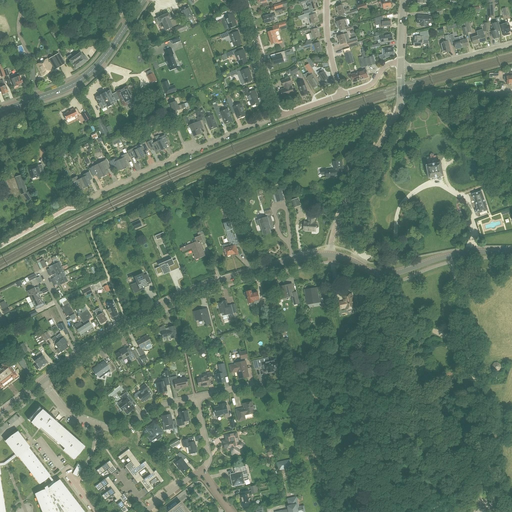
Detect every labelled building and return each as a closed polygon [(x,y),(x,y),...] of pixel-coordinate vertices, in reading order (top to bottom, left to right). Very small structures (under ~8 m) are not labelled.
[(311,3),(307,4),(309,10),(308,10),(309,13),(310,13),(313,12),(313,9),(319,7),(316,0),(312,0),(310,1),(311,3)] [(390,0),(385,0),(382,0),(379,1),(379,4),(380,4),(381,8),(383,8),(383,9),(388,9),(387,7),(391,7),(390,0)] [(339,15),(342,14),(343,17),(356,13),(355,10),(350,11),(349,8),(344,9),(343,5),(337,7),(338,11),(337,12),(337,13),(338,14),(338,15),(339,15)] [(188,6),(180,10),(184,20),(193,16),(188,6)] [(215,18),(211,20),(212,22),(216,20),(216,21),(224,17),(229,29),(237,25),(233,17),(234,17),(233,13),(228,15),(226,12),(215,17),(215,18)] [(158,18),(155,19),(157,24),(159,23),(160,27),(163,26),(165,30),(172,27),(170,21),(173,19),(173,17),(171,18),(168,13),(158,18)] [(309,13),(298,16),(299,19),(301,20),(304,19),(304,18),(306,18),(308,19),(310,25),(319,22),(316,14),(311,16),(310,13),(309,13)] [(275,14),(264,17),(265,23),(273,21),(273,20),(274,20),(274,17),(276,17),(275,14)] [(417,15),(417,23),(421,23),(421,26),(428,27),(429,23),(434,22),(432,16),(417,15)] [(381,16),(378,17),(374,18),(375,25),(379,25),(379,27),(383,27),(391,26),(390,20),(383,21),(382,16),(381,16)] [(339,30),(349,27),(349,26),(347,20),(347,19),(337,22),(338,27),(337,28),(338,29),(339,30)] [(492,31),(491,32),(493,39),(500,37),(498,31),(500,31),(498,22),(492,24),(493,27),(491,27),(492,31)] [(187,28),(185,24),(174,29),(176,33),(187,28)] [(268,32),(269,38),(276,36),(275,32),(279,30),(278,28),(273,29),(274,31),(268,32)] [(312,33),(309,34),(310,39),(320,37),(317,28),(316,29),(313,30),(311,30),(311,31),(312,33)] [(229,35),(233,33),(232,30),(220,35),(221,39),(229,36),(229,35)] [(420,32),(420,36),(415,36),(415,40),(414,40),(414,46),(422,46),(422,40),(428,40),(428,36),(429,37),(429,30),(426,30),(426,31),(420,32)] [(483,30),(476,31),(477,33),(478,36),(477,36),(479,43),(486,41),(484,34),(483,31),(483,30)] [(233,33),(229,35),(234,47),(242,43),(239,35),(238,31),(233,33)] [(347,33),(338,36),(341,44),(346,42),(347,42),(348,45),(349,45),(358,42),(357,38),(356,38),(350,40),(347,33)] [(380,36),(382,43),(393,40),(392,34),(380,36)] [(453,46),(455,46),(456,49),(462,47),(460,41),(459,37),(454,38),(453,34),(449,35),(453,46)] [(445,36),(446,42),(441,43),(442,49),(443,53),(450,51),(448,43),(451,42),(448,35),(445,36)] [(276,36),(269,38),(271,44),(277,42),(278,44),(282,43),(281,40),(278,41),(276,36)] [(467,39),(460,41),(462,47),(468,46),(467,39)] [(296,48),(297,51),(312,46),(311,42),(305,44),(302,45),(302,46),(296,48)] [(322,51),(319,43),(313,45),(316,53),(322,51)] [(164,51),(166,57),(165,58),(170,70),(177,68),(172,55),(173,54),(171,48),(164,51)] [(385,53),(379,55),(381,60),(386,58),(386,57),(394,56),(393,48),(385,48),(385,53)] [(234,53),(235,53),(238,52),(237,49),(225,54),(227,57),(234,54),(234,53)] [(238,52),(235,53),(240,65),(248,62),(245,54),(244,50),(238,52)] [(279,56),(272,58),(274,65),(284,62),(283,59),(286,58),(284,51),(278,53),(279,56)] [(359,60),(361,67),(369,66),(366,57),(365,51),(363,52),(363,55),(362,55),(363,59),(359,60)] [(70,54),(66,57),(69,60),(75,69),(88,60),(85,56),(84,56),(81,52),(75,56),(74,55),(72,57),(70,54)] [(348,65),(354,63),(351,52),(345,53),(348,65)] [(58,53),(54,56),(60,67),(65,64),(58,53)] [(374,55),(366,57),(369,66),(369,65),(369,66),(375,64),(374,60),(375,60),(374,55)] [(54,56),(48,59),(54,70),(55,70),(59,67),(60,67),(54,56)] [(307,59),(312,68),(315,66),(309,58),(307,59)] [(47,59),(36,65),(42,76),(53,70),(47,59)] [(290,69),(293,75),(299,71),(296,66),(290,69)] [(250,74),(251,74),(248,68),(240,72),(245,83),(252,80),(250,74)] [(358,72),(361,80),(368,78),(366,70),(358,72)] [(318,75),(323,82),(328,79),(324,71),(318,75)] [(507,76),(503,77),(504,80),(507,80),(507,84),(511,84),(511,71),(509,71),(509,76),(507,76)] [(13,78),(11,79),(14,87),(18,86),(18,85),(23,83),(21,78),(20,76),(22,75),(21,72),(14,75),(14,73),(11,74),(13,78)] [(350,73),(348,74),(349,78),(352,77),(354,83),(361,80),(358,72),(351,75),(350,73)] [(147,76),(150,82),(156,80),(152,73),(147,76)] [(312,74),(306,78),(313,88),(319,85),(312,74)] [(280,90),(283,98),(294,94),(291,86),(290,87),(290,85),(292,84),(290,78),(281,81),(284,89),(280,90)] [(172,92),(170,86),(168,81),(162,83),(166,94),(172,92)] [(304,81),(297,83),(302,96),(303,97),(306,96),(306,95),(308,94),(304,81)] [(116,93),(114,94),(117,100),(119,99),(123,106),(134,101),(127,86),(116,92),(116,93)] [(246,94),(247,95),(252,106),(260,103),(256,94),(257,94),(255,90),(250,92),(246,94)] [(117,100),(114,94),(112,95),(110,91),(105,93),(102,91),(100,92),(100,95),(100,96),(95,98),(98,102),(97,102),(99,105),(101,110),(106,107),(106,108),(116,103),(115,101),(117,100)] [(176,102),(170,104),(172,112),(173,111),(174,114),(177,113),(177,110),(182,108),(182,109),(185,107),(185,106),(187,106),(186,103),(181,105),(177,106),(176,102)] [(234,106),(233,107),(238,119),(246,116),(241,104),(234,106)] [(63,114),(66,120),(74,117),(75,118),(78,116),(74,108),(67,111),(68,112),(63,114)] [(199,111),(193,113),(193,114),(196,113),(198,118),(196,119),(198,122),(203,120),(202,118),(205,117),(206,117),(203,109),(199,111)] [(220,112),(225,124),(233,121),(228,109),(220,112)] [(81,115),(85,122),(91,118),(87,112),(81,115)] [(206,117),(210,130),(218,127),(213,115),(206,117)] [(95,123),(99,131),(106,128),(102,120),(95,123)] [(190,126),(194,136),(201,133),(199,128),(202,127),(200,122),(190,126)] [(158,135),(154,137),(157,142),(160,149),(165,147),(162,141),(165,139),(164,136),(160,138),(158,135)] [(150,149),(153,147),(155,151),(160,149),(157,142),(153,144),(152,141),(148,143),(150,149)] [(140,148),(137,149),(141,158),(144,157),(144,156),(146,155),(145,151),(148,150),(144,143),(139,146),(140,148)] [(131,158),(134,157),(135,160),(138,159),(139,160),(141,158),(137,149),(134,151),(133,149),(127,151),(131,158)] [(429,165),(427,166),(429,179),(443,176),(441,163),(438,163),(437,156),(434,157),(434,154),(432,153),(431,153),(430,155),(431,157),(427,158),(429,165)] [(122,159),(119,160),(123,170),(126,168),(125,167),(128,166),(126,162),(130,161),(126,154),(121,156),(122,159)] [(105,159),(97,163),(99,168),(104,177),(106,175),(106,174),(108,173),(107,170),(110,168),(105,159)] [(113,169),(116,168),(117,171),(120,170),(121,171),(123,170),(119,160),(116,162),(115,160),(109,162),(113,169)] [(326,169),(321,170),(321,175),(326,174),(326,178),(342,176),(341,169),(343,169),(342,161),(333,162),(334,169),(326,170),(326,169)] [(94,167),(90,169),(93,177),(96,175),(98,178),(100,177),(101,178),(104,177),(99,168),(97,163),(93,165),(94,167)] [(43,169),(39,171),(37,165),(28,168),(32,179),(41,176),(41,174),(44,173),(43,169)] [(85,177),(81,179),(86,188),(88,187),(88,186),(90,184),(89,181),(92,179),(89,173),(84,175),(85,177)] [(27,193),(22,175),(15,177),(21,195),(27,193)] [(75,188),(78,186),(80,190),(82,188),(83,189),(86,188),(81,179),(78,180),(77,177),(71,180),(75,188)] [(10,192),(6,180),(0,182),(0,194),(0,196),(10,192)] [(472,195),(474,199),(477,208),(479,213),(488,210),(481,191),(472,195)] [(282,192),(275,194),(277,202),(284,200),(282,192)] [(298,198),(291,200),(294,207),(301,205),(298,198)] [(257,220),(256,221),(257,224),(258,225),(260,225),(261,228),(262,228),(264,235),(271,233),(270,229),(271,229),(271,230),(273,228),(273,227),(274,227),(274,225),(273,226),(271,216),(272,214),(273,214),(272,211),(270,206),(261,209),(260,210),(261,212),(264,211),(266,216),(265,218),(257,220)] [(301,225),(304,226),(304,230),(316,231),(316,222),(314,222),(315,214),(308,214),(308,222),(305,221),(304,223),(301,222),(301,225)] [(139,220),(131,224),(134,229),(142,226),(139,220)] [(230,244),(222,246),(225,257),(235,254),(235,256),(238,255),(235,242),(238,242),(238,241),(237,237),(235,234),(233,230),(230,221),(224,223),(226,232),(227,231),(230,244)] [(197,242),(181,248),(183,252),(192,248),(195,255),(194,256),(196,260),(205,256),(201,245),(204,243),(201,235),(195,238),(197,242)] [(43,258),(37,261),(38,263),(40,268),(42,267),(42,268),(47,266),(44,260),(43,260),(43,258)] [(57,259),(53,261),(54,264),(49,267),(49,269),(47,270),(48,273),(61,267),(60,265),(61,264),(60,263),(59,263),(59,262),(57,259)] [(159,267),(155,269),(157,275),(162,273),(163,275),(180,268),(176,259),(172,261),(171,259),(158,264),(159,267)] [(61,267),(48,273),(49,276),(52,275),(53,275),(55,274),(55,275),(63,272),(63,271),(64,270),(63,268),(62,268),(61,267)] [(54,278),(51,280),(52,283),(65,276),(65,275),(65,274),(64,272),(63,272),(55,275),(56,277),(54,278)] [(143,273),(134,277),(136,283),(134,284),(138,293),(145,290),(144,287),(148,286),(143,273)] [(65,276),(52,283),(54,285),(57,284),(57,286),(68,281),(67,280),(68,280),(67,278),(66,278),(65,276)] [(99,282),(93,285),(96,290),(102,288),(99,282)] [(88,287),(83,289),(86,295),(89,294),(96,291),(96,290),(93,285),(92,285),(92,284),(87,287),(88,287)] [(279,294),(279,296),(283,296),(283,299),(292,296),(294,305),(300,304),(297,292),(294,293),(293,290),(291,290),(290,285),(281,287),(282,293),(279,294)] [(27,291),(29,297),(40,292),(38,287),(35,288),(34,288),(27,291)] [(40,292),(29,297),(31,302),(41,298),(39,295),(43,293),(48,291),(47,288),(42,291),(40,292)] [(306,296),(306,299),(307,299),(308,301),(313,300),(313,303),(318,302),(318,303),(321,303),(320,299),(318,299),(316,289),(306,291),(307,296),(306,296)] [(244,294),(246,298),(248,297),(250,303),(255,302),(255,304),(259,303),(259,300),(260,300),(258,292),(253,294),(252,291),(247,292),(247,293),(244,294)] [(339,303),(341,309),(346,308),(347,310),(355,308),(352,294),(344,296),(345,302),(339,303)] [(266,296),(267,301),(268,301),(269,307),(270,306),(271,308),(274,320),(278,319),(278,318),(278,319),(275,307),(273,299),(272,295),(266,296)] [(41,298),(31,302),(35,309),(36,308),(36,309),(43,306),(43,305),(45,304),(43,301),(43,302),(41,298)] [(4,301),(0,302),(0,304),(2,309),(9,306),(7,303),(6,304),(4,301)] [(218,303),(221,314),(222,314),(222,316),(228,315),(228,317),(234,316),(232,307),(228,308),(226,301),(221,302),(221,303),(218,303)] [(68,304),(61,308),(66,316),(69,315),(68,315),(73,312),(68,304)] [(110,304),(107,305),(109,309),(108,310),(109,313),(110,312),(112,317),(118,315),(114,307),(112,308),(110,304)] [(99,308),(94,311),(101,323),(107,320),(104,316),(105,315),(103,312),(102,313),(99,308)] [(193,312),(195,321),(199,320),(199,322),(205,320),(206,324),(211,324),(208,308),(193,312)] [(78,315),(84,324),(88,331),(93,329),(88,320),(92,317),(87,309),(78,315)] [(88,331),(84,324),(82,325),(80,322),(76,324),(77,325),(75,326),(77,328),(81,336),(88,331)] [(63,330),(65,335),(68,333),(63,323),(57,326),(60,331),(63,330)] [(158,330),(161,335),(162,335),(163,338),(167,337),(169,340),(170,341),(171,341),(171,340),(172,339),(177,337),(174,326),(169,327),(169,329),(166,329),(164,326),(159,329),(158,329),(158,330)] [(42,335),(45,341),(50,338),(47,332),(42,335)] [(33,336),(39,346),(45,343),(38,333),(33,336)] [(60,333),(56,336),(57,339),(65,349),(68,346),(66,343),(67,342),(60,333)] [(56,336),(52,339),(53,342),(55,344),(58,348),(56,350),(58,354),(65,349),(57,339),(56,336)] [(145,354),(142,348),(151,343),(147,336),(143,338),(144,339),(137,342),(140,348),(137,350),(141,356),(145,354)] [(27,351),(23,343),(18,346),(22,354),(27,351)] [(130,356),(128,353),(125,348),(122,350),(122,351),(116,354),(120,361),(129,356),(130,356)] [(239,352),(240,359),(248,358),(246,351),(239,352)] [(37,357),(33,360),(37,365),(34,366),(37,370),(47,362),(41,354),(39,352),(35,355),(37,357)] [(268,357),(257,359),(257,360),(258,367),(258,368),(259,367),(263,366),(264,371),(268,370),(269,372),(274,371),(273,369),(279,368),(277,359),(269,361),(268,357)] [(229,365),(231,372),(237,371),(238,379),(249,376),(245,360),(235,363),(235,364),(229,365)] [(0,387),(2,387),(3,389),(7,386),(7,385),(10,382),(11,383),(15,380),(13,378),(18,374),(7,361),(3,364),(0,365),(0,387)] [(104,362),(94,369),(96,372),(95,374),(103,375),(104,372),(105,371),(107,372),(109,370),(111,373),(116,369),(110,362),(105,365),(104,362)] [(494,363),(492,366),(493,370),(496,372),(500,371),(502,368),(501,365),(498,362),(494,363)] [(220,373),(216,374),(218,383),(225,382),(224,376),(227,375),(224,364),(221,365),(222,370),(220,370),(220,373)] [(158,387),(157,388),(158,393),(167,391),(166,386),(169,385),(168,378),(169,378),(167,370),(165,371),(165,373),(163,373),(163,374),(162,374),(163,379),(160,380),(161,383),(157,384),(158,387)] [(171,386),(175,385),(176,390),(180,388),(188,386),(186,378),(177,380),(177,376),(170,378),(171,386)] [(208,376),(208,377),(197,379),(199,386),(206,385),(206,386),(210,385),(209,381),(208,376)] [(134,394),(134,396),(136,398),(138,397),(140,399),(139,399),(140,400),(142,402),(150,396),(147,391),(149,389),(145,384),(140,388),(143,392),(140,394),(138,391),(134,394)] [(110,396),(113,400),(125,391),(122,387),(110,396)] [(123,409),(127,414),(132,410),(131,409),(134,407),(130,401),(131,401),(130,401),(132,399),(128,394),(127,391),(123,394),(125,397),(123,399),(124,400),(123,402),(122,400),(118,403),(119,404),(118,405),(122,410),(123,409)] [(244,408),(236,409),(239,420),(245,419),(244,414),(245,414),(253,413),(253,410),(255,409),(256,408),(255,406),(254,405),(253,406),(252,401),(243,403),(244,408)] [(214,408),(215,410),(214,410),(214,412),(215,411),(216,415),(227,413),(226,405),(227,405),(227,403),(225,403),(219,405),(219,406),(214,408)] [(61,429),(59,427),(60,425),(56,422),(55,423),(53,422),(54,420),(46,413),(45,415),(42,412),(43,411),(39,407),(34,414),(28,420),(30,421),(33,423),(34,422),(36,424),(35,426),(39,429),(41,425),(46,429),(45,430),(46,429),(52,434),(51,435),(52,435),(54,437),(58,440),(57,440),(58,440),(64,445),(64,446),(64,445),(66,447),(63,450),(69,455),(72,458),(74,455),(76,456),(82,449),(81,448),(83,445),(69,433),(67,434),(65,432),(66,431),(63,428),(62,427),(61,429)] [(177,420),(178,426),(184,425),(183,422),(189,420),(187,411),(179,412),(181,419),(177,420)] [(162,416),(163,422),(164,422),(165,426),(170,424),(171,429),(177,428),(175,420),(172,421),(171,419),(172,419),(170,414),(162,416)] [(155,423),(146,429),(151,436),(148,438),(151,441),(163,433),(155,423)] [(223,440),(225,448),(227,448),(227,449),(227,450),(228,450),(229,450),(231,450),(232,454),(240,453),(239,448),(240,448),(241,447),(242,446),(242,445),(242,444),(241,443),(240,442),(239,442),(237,432),(228,434),(229,439),(223,440)] [(17,456),(18,456),(28,448),(29,447),(29,446),(24,440),(19,433),(17,435),(16,433),(7,439),(7,440),(8,442),(7,443),(10,447),(15,454),(16,456),(17,456)] [(182,440),(183,447),(188,446),(190,454),(191,454),(193,453),(194,453),(196,452),(194,442),(189,443),(188,439),(182,440)] [(28,448),(18,456),(28,469),(39,484),(45,480),(50,476),(38,460),(28,448)] [(129,448),(117,457),(120,460),(126,455),(131,461),(124,466),(125,466),(126,467),(125,468),(126,468),(129,466),(132,470),(140,464),(129,448)] [(181,458),(180,459),(174,463),(178,468),(182,472),(188,468),(182,460),(181,458)] [(109,460),(96,470),(100,475),(107,470),(111,474),(112,473),(113,472),(114,472),(112,469),(114,467),(116,470),(117,470),(109,460)] [(132,470),(129,473),(131,475),(133,477),(134,478),(133,478),(134,479),(136,477),(140,482),(137,483),(137,484),(140,482),(143,479),(139,473),(145,468),(150,474),(156,470),(153,472),(145,461),(140,464),(132,470)] [(78,464),(73,474),(77,476),(83,467),(78,464)] [(236,476),(231,477),(233,486),(244,484),(243,479),(248,478),(246,465),(234,468),(236,476)] [(143,479),(140,482),(142,484),(143,486),(144,486),(144,487),(144,488),(147,486),(150,491),(148,493),(154,488),(149,482),(156,477),(161,484),(164,481),(156,470),(150,474),(143,479)] [(103,480),(94,486),(98,491),(106,485),(109,490),(115,485),(112,487),(110,484),(113,482),(112,482),(111,481),(110,479),(108,476),(103,480)] [(35,494),(42,511),(84,511),(59,480),(55,483),(53,481),(47,486),(44,488),(45,490),(35,494)] [(109,490),(101,496),(105,500),(113,495),(116,499),(114,500),(114,501),(121,496),(124,494),(123,493),(119,496),(117,494),(120,492),(119,491),(119,492),(118,490),(117,488),(115,485),(109,490)] [(240,499),(242,508),(247,506),(247,505),(250,505),(248,499),(250,499),(248,491),(241,492),(242,499),(240,499)] [(121,496),(114,501),(122,511),(126,511),(129,511),(123,503),(128,499),(126,498),(125,497),(126,497),(126,496),(123,498),(121,496)] [(281,511),(303,511),(303,507),(298,508),(297,505),(295,505),(294,499),(290,500),(291,503),(289,503),(290,507),(288,507),(289,510),(281,511)] [(187,511),(180,502),(177,504),(175,501),(161,511),(187,511)]
